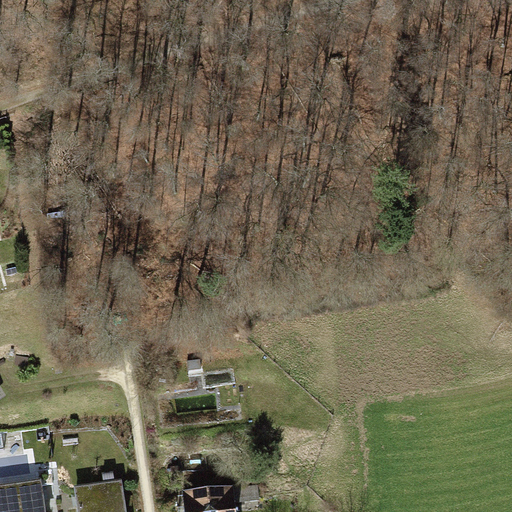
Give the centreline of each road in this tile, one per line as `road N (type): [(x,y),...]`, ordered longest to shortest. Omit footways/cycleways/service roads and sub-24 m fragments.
road 1 (track): [(0,107),(335,0)]
road 2 (track): [(149,511),(122,327)]
